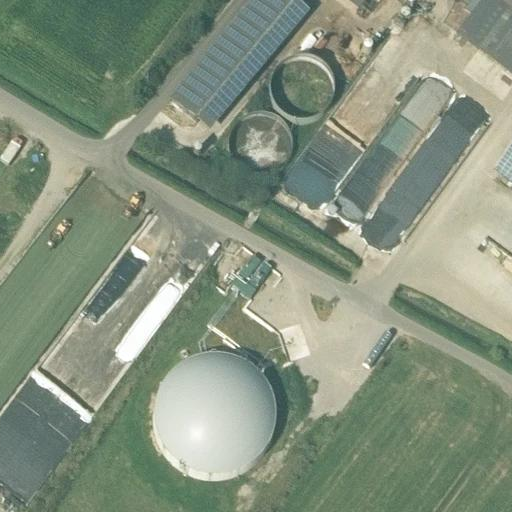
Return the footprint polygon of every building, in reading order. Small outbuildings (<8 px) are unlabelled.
[(308,18),(287,0),(258,0),(170,103),(208,135),(308,18)] [(369,0),(378,6),(382,0),(387,0),(402,11),(409,0),(369,0)] [(511,75),(511,0),(451,0),(473,16),(458,36),(511,75)] [(325,198),(407,241),(458,144),(433,131),(424,147),(388,128),(422,63),(374,38),(298,182),(310,189),(314,182),(305,178),(313,164),(326,171),(322,179),(319,178),(315,185),(328,192),(325,198)] [(262,86),(298,125),(331,95),(295,56),(262,86)] [(275,178),(288,128),(241,116),(227,166),(275,178)] [(511,157),(502,172),(511,179),(511,157)] [(511,206),(498,198),(475,234),(511,257),(511,206)] [(387,226),(377,238),(389,248),(399,237),(387,226)] [(248,256),(228,287),(250,301),(270,271),(248,256)] [(155,474),(237,475),(237,465),(246,465),(246,454),(233,454),(233,447),(215,447),(215,410),(184,410),(184,414),(164,414),(164,444),(155,444),(155,474)]
